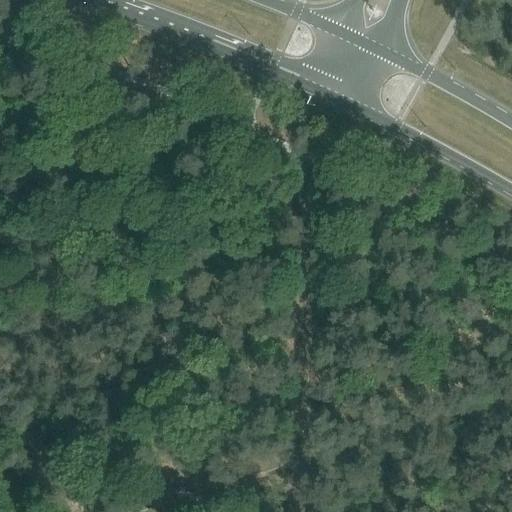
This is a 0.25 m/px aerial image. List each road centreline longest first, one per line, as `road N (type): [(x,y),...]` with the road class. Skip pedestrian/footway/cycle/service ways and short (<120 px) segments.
road 1 (track): [(318,163),(305,464)]
road 2 (primary): [(95,0),(201,34),(339,94)]
road 3 (primary): [(339,94),(511,193)]
road 4 (primary): [(511,118),(377,47)]
road 5 (track): [(305,464),(166,511)]
